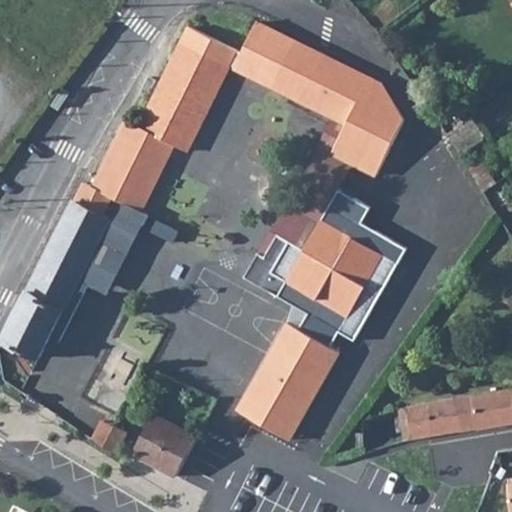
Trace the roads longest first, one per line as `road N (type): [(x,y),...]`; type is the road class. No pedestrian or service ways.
road 1 (tertiary): [(173,0),(70,151),(0,285)]
road 2 (residential): [(109,511),(0,447)]
